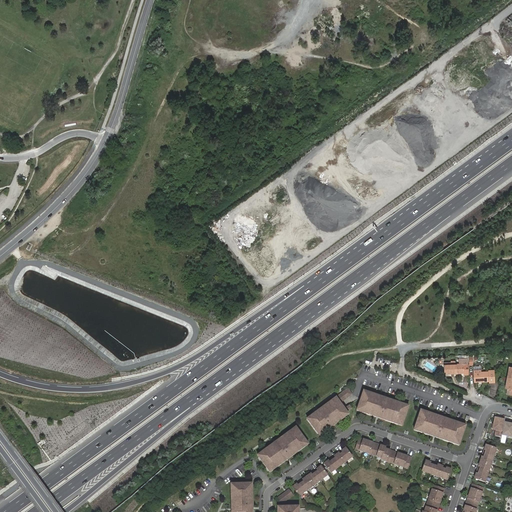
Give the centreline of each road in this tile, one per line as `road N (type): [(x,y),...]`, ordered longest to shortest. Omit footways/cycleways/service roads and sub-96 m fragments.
road 1 (unknown): [(511,6),(231,212),(223,226),(252,272),(273,279),(511,109)]
road 2 (motorway): [(326,278),(7,511)]
road 3 (motorway): [(212,381),(511,162)]
road 4 (motorway): [(326,278),(302,284),(191,360),(129,383),(74,388),(0,371)]
road 5 (residential): [(468,462),(357,426),(270,488),(267,511)]
road 6 (motorway): [(511,142),(326,278)]
road 7 (motorway): [(36,511),(212,381)]
road 8 (motorway): [(64,511),(190,410),(212,381)]
road 9 (residential): [(0,255),(63,200),(105,141)]
road 10 (residential): [(105,141),(150,0)]
road 11 (track): [(403,373),(402,357),(413,346),(511,339)]
